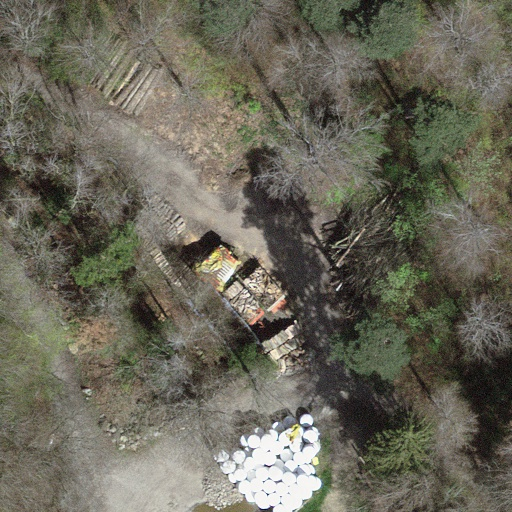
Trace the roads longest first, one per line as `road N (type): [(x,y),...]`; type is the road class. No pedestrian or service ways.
road 1 (track): [(0,67),(313,294),(511,453)]
road 2 (track): [(0,257),(112,511)]
